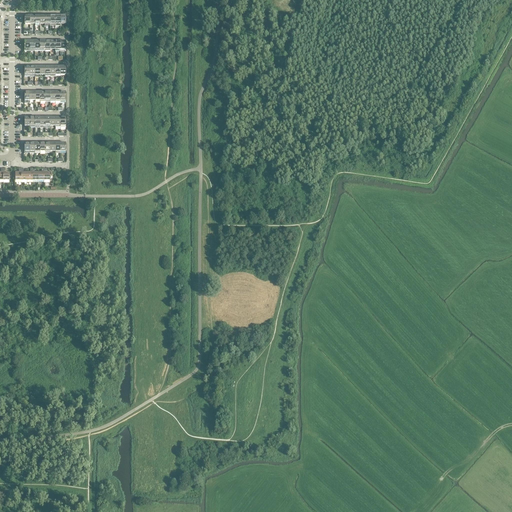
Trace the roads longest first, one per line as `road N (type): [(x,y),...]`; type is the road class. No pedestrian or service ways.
road 1 (unknown): [(0,443),(93,434),(152,403),(175,402),(207,380),(206,182),(192,173),(168,189)]
road 2 (unknown): [(152,403),(170,356),(172,207),(165,170),(172,0)]
road 3 (residential): [(0,157),(11,157),(9,0)]
road 4 (track): [(412,511),(447,472),(511,424)]
